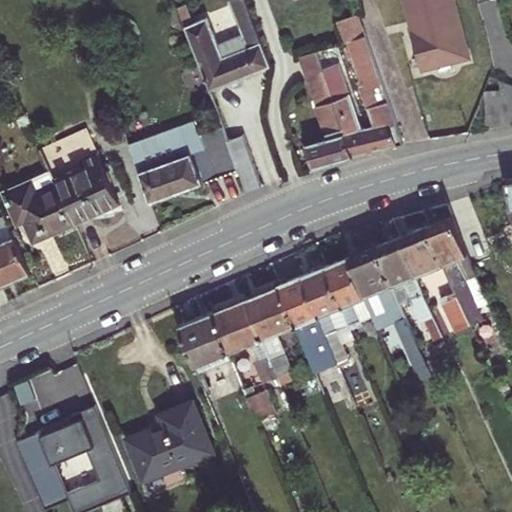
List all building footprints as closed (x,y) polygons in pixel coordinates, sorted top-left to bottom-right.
[(210,88),(244,75),(271,64),(245,0),(229,0),(243,34),(218,44),(207,17),(193,23),(185,26),(210,88)] [(419,57),(421,66),(464,55),(460,37),(463,37),(453,0),(407,0),(415,31),(412,31),(417,50),(414,51),(416,57),(419,57)] [(179,10),(185,26),(193,23),(187,7),(179,10)] [(358,13),(338,20),(341,27),(361,20),(358,13)] [(341,27),(346,41),(349,40),(366,34),(361,20),(341,27)] [(375,149),(405,142),(366,34),(349,40),(366,88),(363,91),(376,125),(367,127),(375,149)] [(300,56),(308,78),(325,72),(323,69),(316,50),(300,56)] [(353,154),(375,149),(367,127),(362,128),(339,64),(323,69),(325,72),(353,154)] [(306,143),(314,167),(353,154),(325,72),(308,78),(317,104),(328,136),(306,143)] [(487,123),(511,118),(511,82),(499,77),(501,89),(485,90),(487,123)] [(129,143),(150,201),(239,168),(229,139),(224,125),(200,133),(195,119),(129,143)] [(50,169),(74,220),(120,200),(87,127),(41,148),(50,169)] [(239,168),(248,190),(263,185),(244,134),(229,140),(239,168)] [(26,217),(36,238),(74,220),(50,169),(26,180),(27,182),(6,191),(19,220),(26,217)] [(456,214),(466,239),(479,234),(468,209),(456,214)] [(0,279),(1,283),(31,269),(6,215),(0,217),(0,279)] [(470,324),(483,318),(466,278),(476,274),(452,215),(428,225),(444,263),(455,291),(457,295),(470,324)] [(416,274),(444,263),(428,225),(401,236),(416,274)] [(424,318),(434,339),(443,335),(416,274),(401,236),(377,245),(393,284),(405,279),(412,301),(421,319),(424,318)] [(373,314),(378,326),(395,320),(415,365),(426,361),(402,305),(393,284),(377,245),(350,256),(365,295),(373,314)] [(351,328),(362,323),(361,319),(373,314),(365,295),(350,256),(327,266),(350,324),(351,328)] [(339,362),(349,358),(343,343),(337,329),(350,324),(327,266),(304,275),(320,314),(334,351),(339,362)] [(317,377),(320,385),(332,379),(322,356),(334,351),(320,314),(304,275),(279,285),(295,324),(310,360),(317,377)] [(402,305),(412,301),(405,279),(393,284),(402,305)] [(278,375),(292,369),(277,331),(295,324),(279,285),(246,298),(278,375)] [(456,331),(470,324),(457,295),(451,297),(449,293),(440,296),(456,331)] [(263,381),(278,375),(246,298),(213,311),(229,350),(248,343),(263,381)] [(213,311),(179,325),(196,364),(229,350),(213,311)] [(337,329),(343,343),(355,338),(351,328),(350,324),(337,329)] [(196,364),(199,371),(204,369),(232,358),(229,350),(196,364)] [(310,379),(317,377),(310,360),(303,364),(310,379)] [(69,406),(90,398),(78,363),(56,371),(69,406)] [(199,371),(206,389),(211,387),(204,369),(199,371)] [(245,389),(257,418),(276,411),(267,388),(256,392),(254,385),(245,389)] [(128,437),(145,479),(215,451),(194,400),(161,414),(164,422),(128,437)] [(411,442),(417,454),(427,450),(422,437),(411,442)]
